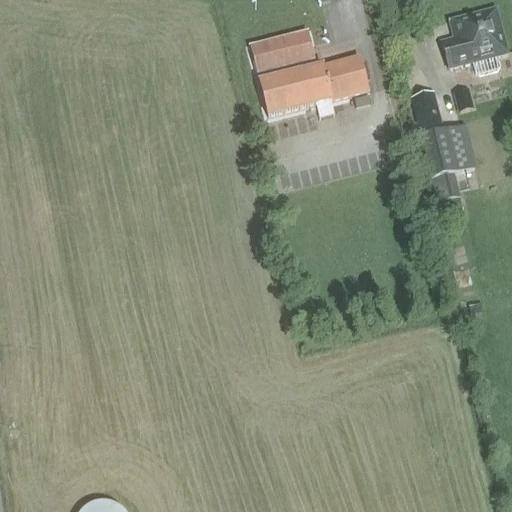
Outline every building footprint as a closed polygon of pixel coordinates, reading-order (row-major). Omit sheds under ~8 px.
[(474,76),(478,78),(498,73),(500,69),(498,60),(507,58),(495,12),(448,24),(453,42),(440,45),(447,72),(472,66),(474,76)] [(249,50),(267,121),(331,105),(368,96),(359,62),(316,73),(307,36),(249,50)] [(452,96),(458,116),(473,112),(468,92),(452,96)] [(442,130),(433,95),(409,102),(441,220),(444,219),(445,222),(464,217),(454,179),(476,173),(463,125),(442,130)] [(481,313),(479,301),(466,304),(469,316),(481,313)] [(118,511),(113,500),(82,511),(118,511)]
